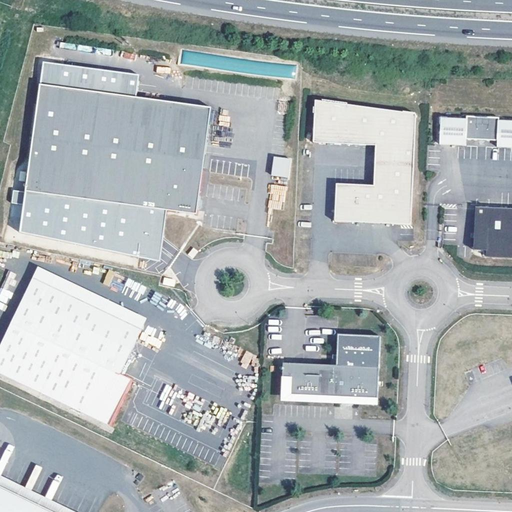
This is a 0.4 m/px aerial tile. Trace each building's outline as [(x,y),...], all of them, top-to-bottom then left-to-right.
[(182,66),(295,76),(296,64),(183,53),(182,66)] [(216,111),(47,86),(35,194),(203,218),(216,111)] [(417,116),(316,102),(315,145),(377,148),(376,188),(338,186),(337,224),(413,227),(417,116)] [(468,119),(443,118),(441,144),(467,145),(468,139),(499,140),(499,147),(511,147),(511,120),(501,120),(501,117),(468,115),(468,119)] [(273,156),(271,176),(290,177),(291,157),(273,156)] [(488,251),(488,256),(511,256),(511,209),(477,208),(475,250),(488,251)] [(101,258),(102,248),(62,241),(61,252),(101,258)] [(41,267),(36,277),(144,329),(149,319),(41,267)] [(144,329),(36,277),(0,351),(0,371),(113,426),(135,380),(123,374),(144,329)] [(165,278),(163,284),(173,286),(174,280),(165,278)] [(337,366),(380,368),(381,337),(339,334),(337,366)] [(337,366),(284,363),(283,395),(336,398),(335,403),(359,404),(359,399),(378,400),(380,368),(337,366)] [(77,511),(0,473),(0,485),(55,511),(77,511)] [(55,511),(0,485),(0,511),(55,511)]
